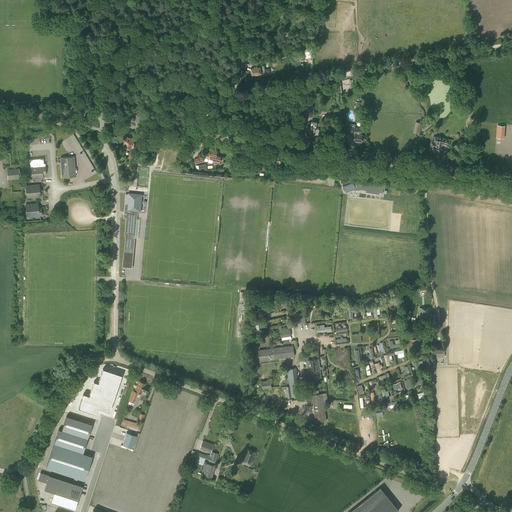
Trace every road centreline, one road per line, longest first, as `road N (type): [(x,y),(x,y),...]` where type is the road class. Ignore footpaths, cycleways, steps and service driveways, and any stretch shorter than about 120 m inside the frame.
road 1 (track): [(137,119),(147,109),(511,43)]
road 2 (unclassified): [(436,483),(115,359)]
road 3 (tertiary): [(511,183),(190,128)]
road 4 (unclassified): [(117,177),(115,359)]
road 5 (unclassified): [(0,470),(17,467),(80,366),(115,359)]
road 6 (residential): [(190,128),(232,94),(247,0)]
road 7 (residential): [(83,511),(126,376)]
road 8 (secondary): [(462,482),(511,366)]
